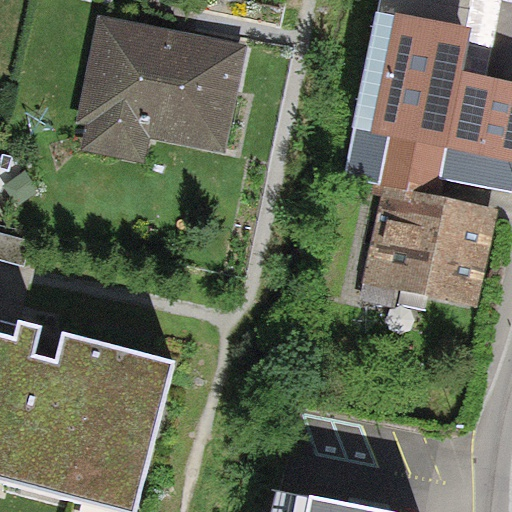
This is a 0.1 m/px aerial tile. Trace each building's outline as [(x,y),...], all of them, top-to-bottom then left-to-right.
[(470,0),(381,0),(368,63),(345,175),(387,183),(436,193),(440,175),(510,188),(511,176),(511,80),(462,70),(471,28),(464,26),(470,0)] [(223,150),(244,47),(99,18),(78,122),(86,124),(81,145),(145,158),(150,136),(223,150)] [(474,306),(498,207),(436,193),(387,183),(362,283),(474,306)] [(138,511),(178,367),(0,318),(0,498),(51,511),(138,511)] [(388,511),(272,484),(265,511),(388,511)]
